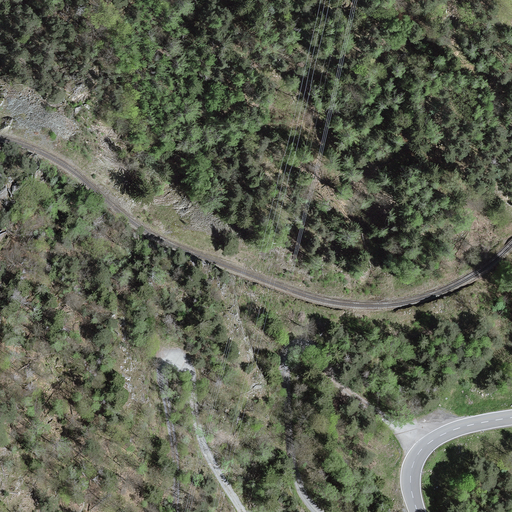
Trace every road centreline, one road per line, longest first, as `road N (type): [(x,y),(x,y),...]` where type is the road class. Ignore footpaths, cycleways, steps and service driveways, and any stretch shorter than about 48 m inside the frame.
road 1 (track): [(429,442),(336,384),(308,351),(290,344),(282,359),(286,445),(295,486),(313,511)]
road 2 (track): [(241,511),(205,449),(196,366),(180,360),(172,366),(180,459),(175,511)]
road 3 (tertiary): [(511,417),(455,429),(420,450),(410,479),(417,511)]
